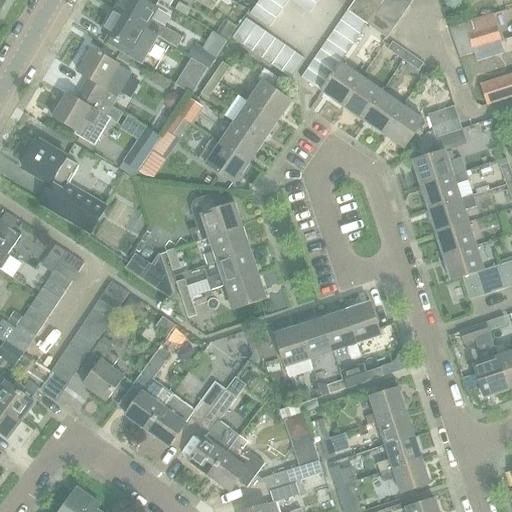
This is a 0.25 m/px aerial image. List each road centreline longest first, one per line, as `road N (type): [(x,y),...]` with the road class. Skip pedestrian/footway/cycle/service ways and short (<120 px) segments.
road 1 (residential): [(400,262),(372,177),(334,151),(318,182),(349,276)]
road 2 (residential): [(462,447),(400,262)]
road 3 (residential): [(6,511),(67,434),(105,462)]
